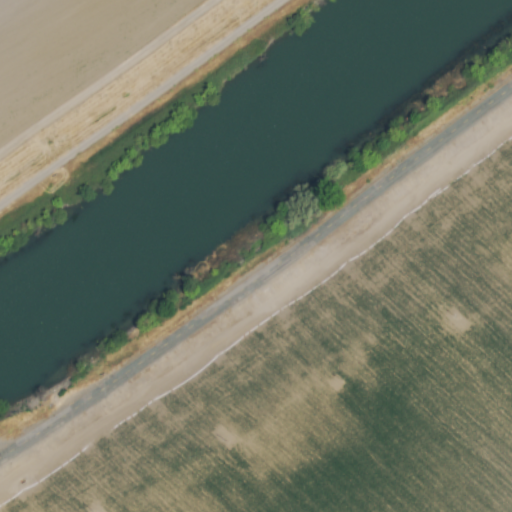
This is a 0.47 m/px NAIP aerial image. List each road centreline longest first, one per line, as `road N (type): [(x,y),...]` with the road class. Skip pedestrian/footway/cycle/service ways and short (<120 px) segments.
road 1 (residential): [(0,458),(511,89)]
road 2 (residential): [(282,0),(0,201)]
